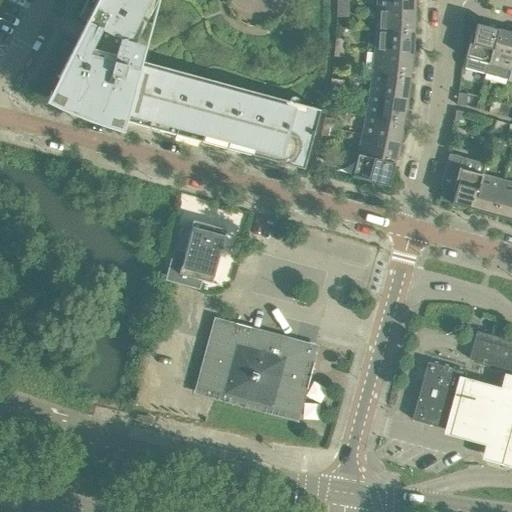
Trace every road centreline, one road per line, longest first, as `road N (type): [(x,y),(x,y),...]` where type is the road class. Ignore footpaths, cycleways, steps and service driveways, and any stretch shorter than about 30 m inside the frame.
road 1 (residential): [(413,228),(0,121)]
road 2 (tertiary): [(346,493),(87,435),(0,407)]
road 3 (residential): [(346,493),(413,228)]
road 4 (residential): [(413,228),(439,104),(446,0)]
road 5 (tertiary): [(482,511),(346,493)]
